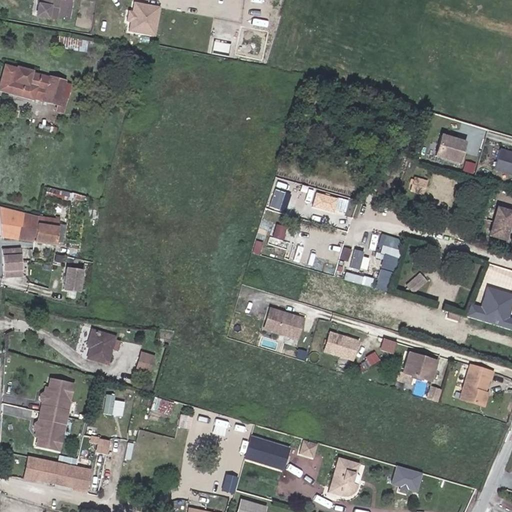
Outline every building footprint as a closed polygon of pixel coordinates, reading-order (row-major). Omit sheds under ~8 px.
[(38,3),(35,16),(57,20),(57,16),(71,19),(74,1),(66,0),(41,0),(41,4),(38,3)] [(130,30),(135,1),(131,1),(129,10),(126,9),(124,20),(127,20),(126,30),(130,30)] [(152,34),(157,5),(135,1),(130,30),(152,34)] [(33,73),(6,66),(0,86),(0,91),(33,100),(33,99),(57,105),(64,83),(33,75),(33,73)] [(38,128),(53,131),(54,125),(39,122),(38,128)] [(459,163),(464,142),(454,139),(453,141),(448,139),(448,138),(440,135),(434,156),(459,163)] [(365,137),(360,151),(375,156),(379,142),(365,137)] [(511,175),(511,152),(500,149),(494,170),(511,175)] [(423,180),(414,177),(411,188),(420,191),(423,180)] [(67,202),(68,193),(46,188),(44,198),(67,202)] [(339,199),(321,194),(317,207),(331,211),(336,209),(339,199)] [(38,219),(0,210),(0,231),(0,237),(17,240),(18,234),(21,235),(20,240),(35,242),(38,219)] [(511,218),(511,213),(498,210),(492,233),(508,237),(511,218)] [(55,222),(38,219),(35,242),(55,245),(56,242),(63,243),(66,226),(58,225),(59,218),(56,218),(55,222)] [(397,251),(400,240),(378,234),(375,245),(397,251)] [(77,260),(79,248),(66,245),(63,257),(77,260)] [(4,277),(21,277),(18,252),(2,253),(4,277)] [(383,253),(379,266),(392,270),(396,257),(383,253)] [(84,279),(64,274),(59,294),(78,299),(84,279)] [(386,292),(388,282),(378,279),(375,289),(386,292)] [(423,287),(416,280),(408,288),(414,295),(423,287)] [(507,307),(511,295),(497,291),(490,313),(508,319),(511,308),(507,307)] [(294,342),(301,320),(290,316),(289,319),(284,318),(285,315),(267,309),(260,332),(294,342)] [(455,322),(457,316),(448,313),(446,319),(455,322)] [(86,355),(107,362),(116,333),(90,326),(86,337),(91,338),(88,347),(86,355)] [(350,364),(357,341),(328,332),(321,355),(350,364)] [(391,355),(395,344),(379,339),(375,350),(391,355)] [(151,374),(156,356),(141,352),(136,370),(151,374)] [(428,382),(434,363),(405,354),(399,373),(428,382)] [(485,393),(489,380),(491,380),(493,372),(470,366),(461,400),(482,406),(485,393)] [(75,382),(50,377),(47,387),(50,387),(49,393),(43,392),(40,394),(39,398),(41,401),(37,422),(33,424),(32,428),(35,431),(40,432),(39,438),(37,438),(34,447),(60,453),(63,435),(61,435),(69,399),(71,400),(75,382)] [(106,396),(105,413),(130,415),(131,398),(106,396)] [(168,419),(173,399),(156,396),(152,415),(168,419)] [(63,435),(71,400),(69,399),(61,435),(63,435)] [(180,425),(192,427),(194,416),(183,413),(180,425)] [(207,416),(203,426),(214,430),(218,421),(207,416)] [(300,437),(288,433),(286,441),(298,444),(300,437)] [(288,468),(293,444),(249,435),(244,459),(288,468)] [(104,455),(106,441),(90,438),(89,443),(97,444),(96,453),(104,455)] [(316,457),(319,443),(305,439),(301,454),(316,457)] [(335,453),(325,488),(340,493),(353,490),(357,480),(352,479),(357,460),(335,453)] [(90,470),(28,457),(24,477),(35,479),(37,471),(47,473),(46,480),(64,484),(65,477),(76,479),(74,487),(86,489),(90,470)] [(222,489),(234,493),(240,477),(227,472),(222,489)]
